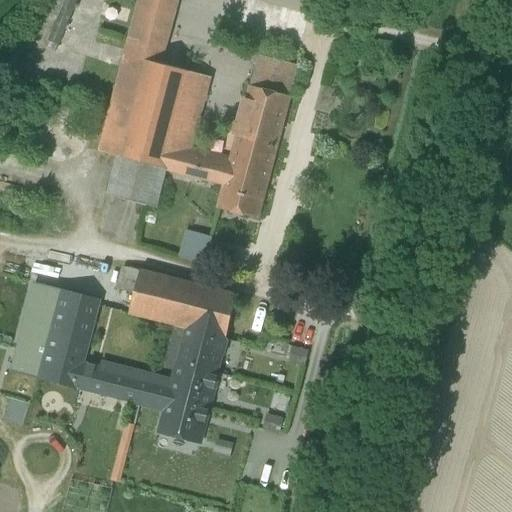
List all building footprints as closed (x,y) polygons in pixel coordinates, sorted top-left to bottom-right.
[(68,0),(51,40),(51,41),(59,44),(78,0),(68,0)] [(138,0),(123,57),(161,67),(178,0),(138,0)] [(295,66),(256,56),(248,90),(286,100),(295,66)] [(161,67),(123,57),(97,154),(116,159),(162,171),(179,175),(184,154),(168,150),(188,74),(161,67)] [(188,74),(168,150),(184,154),(193,156),(195,148),(191,147),(209,80),(188,74)] [(286,100),(248,90),(237,132),(233,131),(232,137),(235,138),(228,165),(228,168),(266,177),(286,100)] [(193,156),(184,154),(179,175),(223,187),(228,168),(228,165),(193,156)] [(162,171),(116,159),(106,197),(152,209),(162,171)] [(266,177),(228,168),(223,187),(217,209),(256,219),(266,177)] [(212,239),(186,232),(179,259),(205,265),(212,239)] [(138,271),(121,267),(115,292),(132,296),(138,271)] [(235,296),(138,271),(132,296),(127,314),(186,329),(224,339),(235,296)] [(8,371),(37,378),(58,295),(29,288),(8,371)] [(95,305),(58,295),(37,378),(74,388),(80,365),(95,305)] [(224,339),(186,329),(175,373),(172,383),(168,400),(206,409),(224,339)] [(290,360),(306,364),(309,350),(293,346),(290,360)] [(104,355),(100,371),(136,380),(141,381),(142,377),(163,382),(163,381),(172,383),(175,373),(104,355)] [(130,402),(136,380),(100,371),(80,365),(74,388),(130,402)] [(206,409),(168,400),(172,383),(163,381),(163,382),(142,377),(141,381),(136,380),(130,402),(165,411),(159,434),(197,444),(206,409)] [(267,413),(263,428),(280,433),(284,418),(267,413)]
